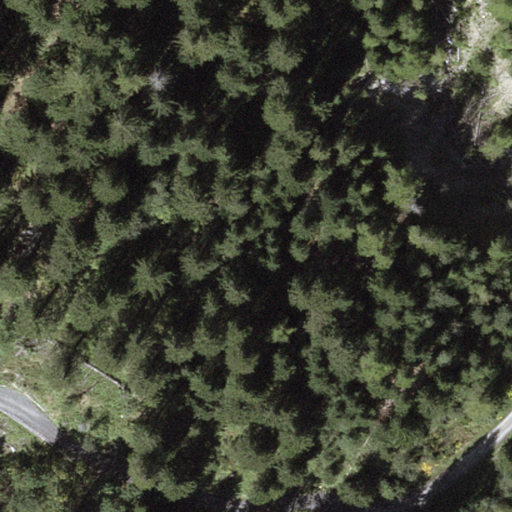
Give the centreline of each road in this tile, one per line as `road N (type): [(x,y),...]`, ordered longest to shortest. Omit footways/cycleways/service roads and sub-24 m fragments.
road 1 (track): [(328,511),(184,497),(0,411)]
road 2 (track): [(511,425),(412,511)]
